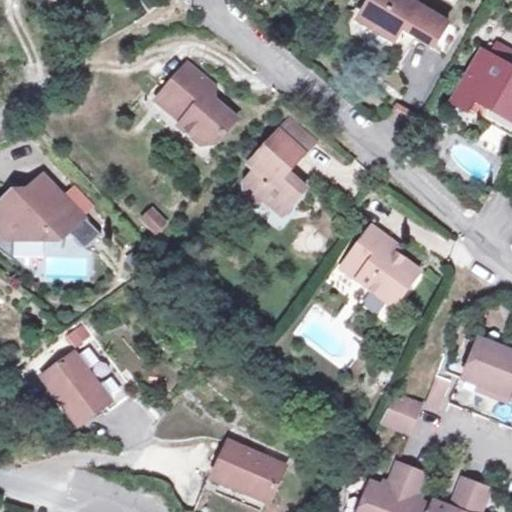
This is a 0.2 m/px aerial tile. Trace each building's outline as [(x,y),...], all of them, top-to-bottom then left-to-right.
[(412,26),(441,43),(456,20),(421,0),(377,0),(368,17),(403,39),(412,26)] [(511,51),(504,47),(497,58),(511,66),(511,65),(511,51)] [(511,66),(497,58),(489,53),(459,106),(475,115),(483,102),(511,118),(511,66)] [(175,98),(166,108),(179,119),(176,124),(198,143),(216,138),(235,116),(207,93),(213,86),(184,61),(162,86),(175,98)] [(153,96),(166,108),(175,98),(162,86),(153,96)] [(269,199),(279,207),(290,194),(296,199),(309,183),(290,167),(306,148),(282,127),(254,161),(261,167),(248,182),(249,201),(269,199)] [(21,193),(4,210),(3,223),(0,223),(0,243),(18,257),(18,240),(59,240),(59,237),(64,237),(74,228),(94,248),(110,232),(51,175),(36,190),(40,194),(31,203),(21,193)] [(290,194),(279,207),(285,212),(296,199),(290,194)] [(138,218),(154,235),(167,221),(151,205),(138,218)] [(422,265),(396,248),(403,239),(376,221),(347,262),(399,299),(422,265)] [(383,319),(390,309),(368,293),(361,303),(383,319)] [(511,350),(492,342),(477,382),(511,395),(511,350)] [(101,343),(52,377),(88,427),(115,408),(137,393),(101,343)] [(459,382),(445,377),(435,405),(449,410),(459,382)] [(511,395),(477,382),(469,379),(459,407),(511,427),(511,395)] [(137,393),(115,408),(119,413),(140,398),(137,393)] [(402,399),(393,426),(402,430),(419,436),(428,410),(402,399)] [(294,467),(239,443),(223,481),(278,504),(294,467)] [(408,466),(397,493),(423,503),(434,477),(408,466)] [(470,480),(459,509),(466,511),(492,511),(501,492),(470,480)] [(423,503),(397,493),(377,486),(367,511),(466,511),(459,509),(445,503),(442,511),(423,503)]
